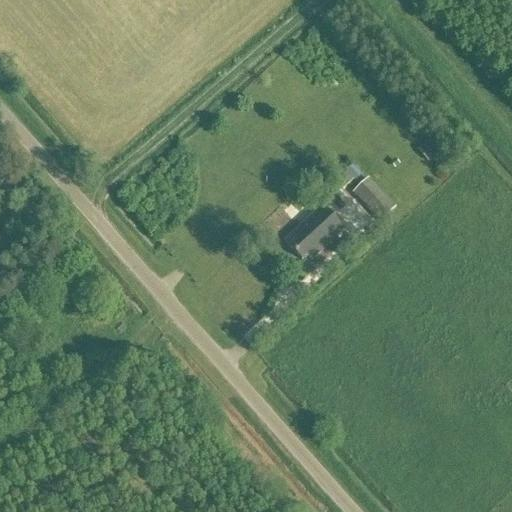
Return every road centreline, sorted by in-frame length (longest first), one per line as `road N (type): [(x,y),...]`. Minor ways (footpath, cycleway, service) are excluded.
road 1 (unclassified): [(351,511),(0,113)]
road 2 (track): [(83,207),(316,0)]
road 3 (track): [(0,484),(50,427),(177,313)]
